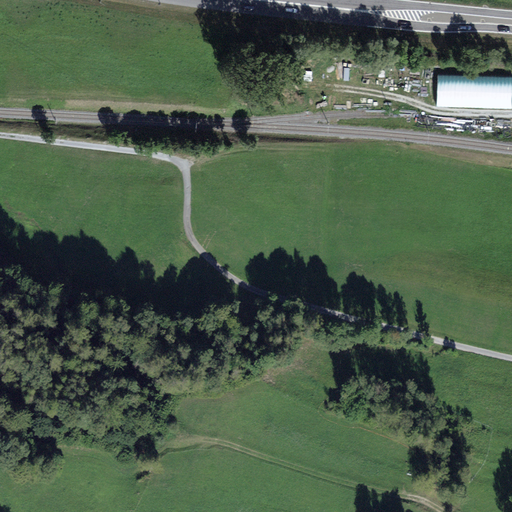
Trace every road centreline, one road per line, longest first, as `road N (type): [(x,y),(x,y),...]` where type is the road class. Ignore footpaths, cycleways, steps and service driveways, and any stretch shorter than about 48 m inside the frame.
road 1 (track): [(184,163),(190,236),(218,268),(251,288),(511,356)]
road 2 (track): [(439,511),(229,445),(173,441)]
road 3 (track): [(184,163),(0,134)]
road 4 (primary): [(345,9),(418,25),(511,29)]
road 5 (primary): [(511,14),(345,9)]
